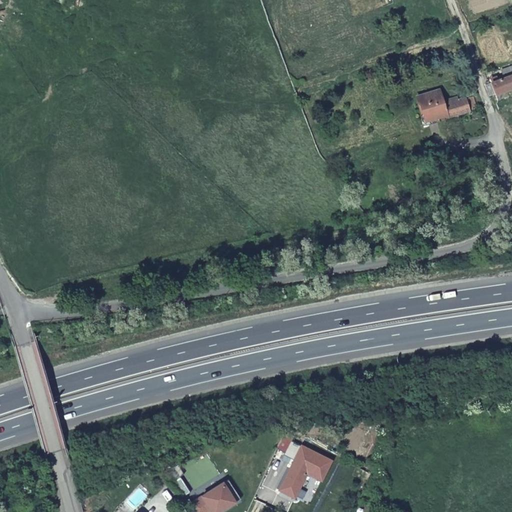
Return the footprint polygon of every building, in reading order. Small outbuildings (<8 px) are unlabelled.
[(497,94),(511,88),(511,65),(505,67),(508,76),(487,84),(490,95),(497,92),(497,94)] [(444,99),(441,88),(417,96),(422,111),(425,110),(427,120),(448,113),(449,115),(479,107),(475,94),(459,99),(458,95),(444,99)] [(331,461),(290,441),(283,455),(294,461),(279,490),(294,498),(306,473),(321,481),(331,461)] [(227,478),(222,482),(234,501),(240,497),(227,478)] [(222,482),(187,505),(192,511),(207,511),(210,510),(211,511),(217,511),(234,501),(222,482)]
